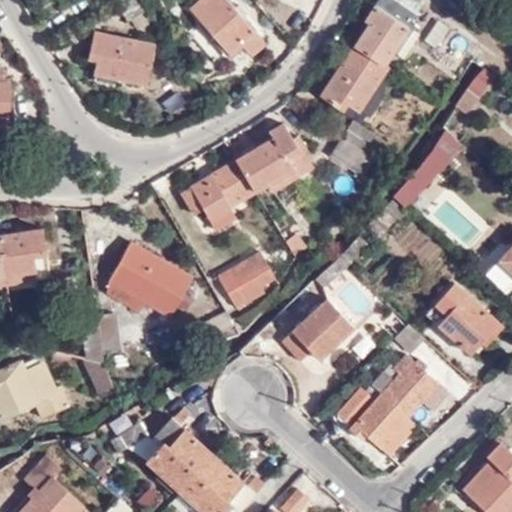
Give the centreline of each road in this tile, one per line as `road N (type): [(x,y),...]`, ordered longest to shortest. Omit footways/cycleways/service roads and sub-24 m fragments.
road 1 (residential): [(105,166),(165,157),(284,85),(336,0)]
road 2 (residential): [(105,166),(6,0)]
road 3 (residential): [(511,382),(380,511)]
road 4 (residential): [(251,393),(375,511)]
